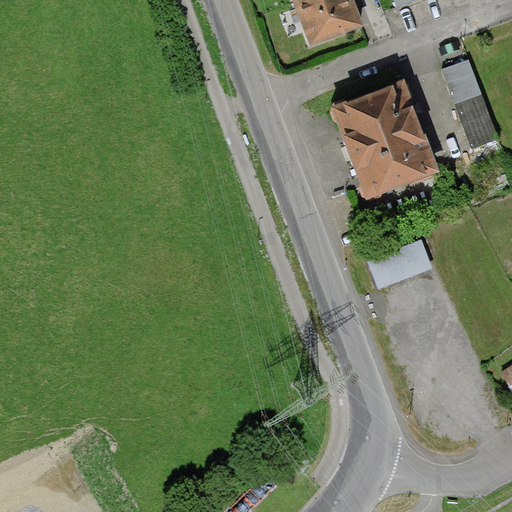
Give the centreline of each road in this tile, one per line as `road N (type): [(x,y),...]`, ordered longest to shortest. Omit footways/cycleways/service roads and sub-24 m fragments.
road 1 (tertiary): [(261,98),(368,392),(371,464)]
road 2 (unclassified): [(261,98),(511,4)]
road 3 (unclassified): [(511,461),(476,480),(431,480),(371,464)]
